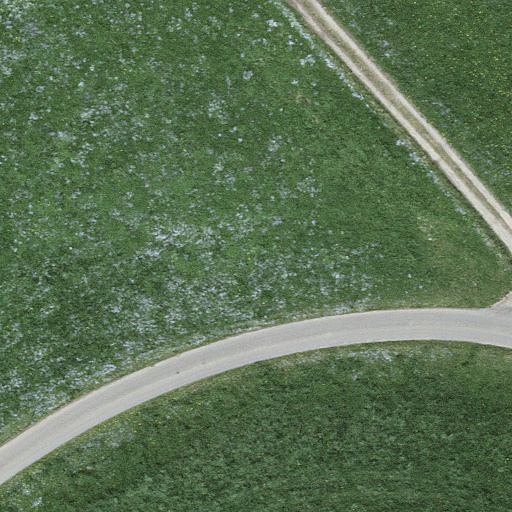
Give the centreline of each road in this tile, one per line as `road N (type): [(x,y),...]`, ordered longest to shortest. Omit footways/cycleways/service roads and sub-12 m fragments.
road 1 (unclassified): [(0,465),(160,377),(293,336),(414,323),(511,330)]
road 2 (track): [(511,235),(301,0)]
